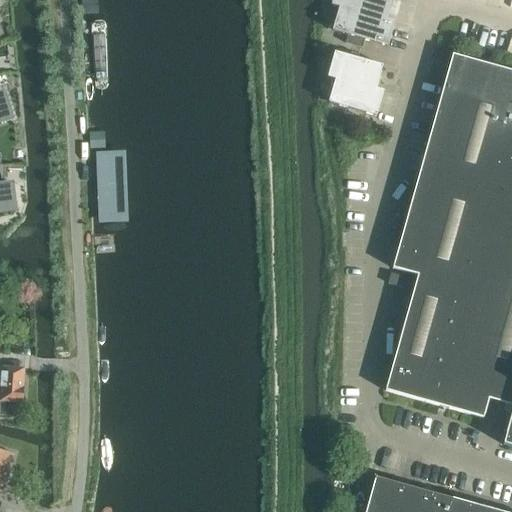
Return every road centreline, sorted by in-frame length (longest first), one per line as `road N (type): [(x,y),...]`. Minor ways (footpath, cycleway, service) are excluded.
road 1 (unclassified): [(511,474),(371,432),(377,216),(431,4)]
road 2 (unclassified): [(74,511),(84,393),(64,0)]
